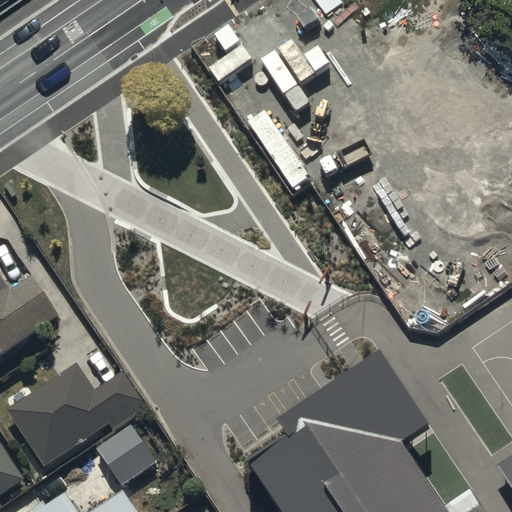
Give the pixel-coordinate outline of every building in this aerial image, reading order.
[(415,136),(451,192),(511,153),(511,73),(457,109),(449,97),(435,106),(443,119),(415,136)] [(283,158),(133,267),(175,324),(327,213),(317,199),(333,187),(312,159),(294,172),(283,158)] [(511,181),(487,198),(511,235),(511,181)] [(350,217),(294,258),(325,299),(380,259),(350,217)] [(0,361),(61,319),(34,280),(13,295),(0,275),(0,361)] [(446,511),(406,452),(435,433),(387,363),(286,430),(295,444),(256,470),(283,511),(446,511)] [(79,364),(11,412),(50,469),(111,427),(115,434),(150,410),(125,374),(98,392),(79,364)] [(132,427),(98,451),(123,488),(158,464),(132,427)] [(0,501),(27,483),(0,444),(0,501)] [(511,464),(502,471),(511,486),(511,464)] [(136,511),(125,495),(99,511),(77,511),(68,497),(49,510),(47,506),(37,511),(136,511)]
